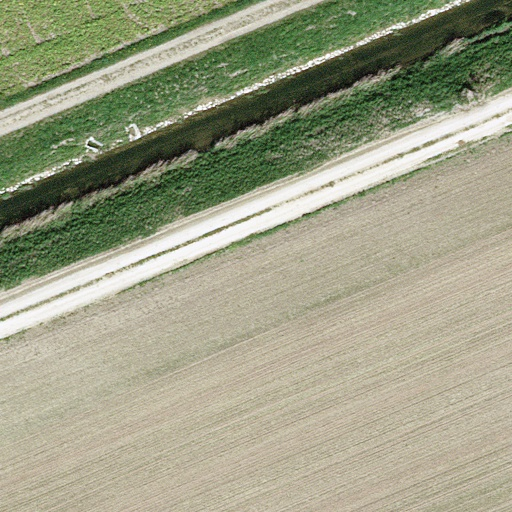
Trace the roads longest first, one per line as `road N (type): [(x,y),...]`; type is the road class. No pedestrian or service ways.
road 1 (track): [(511,113),(0,325)]
road 2 (track): [(0,113),(272,0)]
